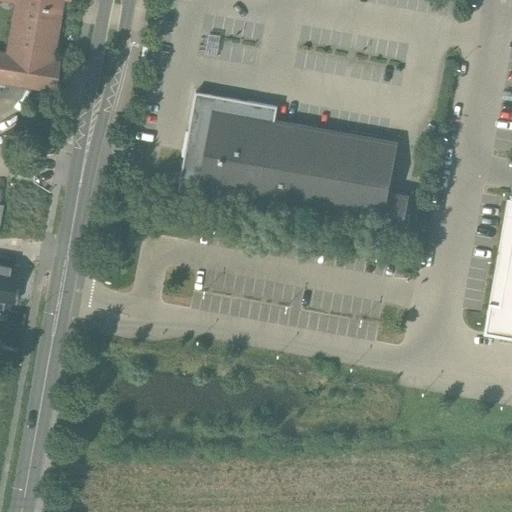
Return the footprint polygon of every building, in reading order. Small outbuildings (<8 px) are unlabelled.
[(0,0),(17,3),(8,57),(0,55),(0,81),(52,91),(57,64),(49,63),(53,45),(51,45),(57,10),(58,0),(66,0),(68,0),(0,0)] [(220,37),(208,36),(205,56),(217,58),(220,37)] [(511,102),(511,92),(503,91),(501,101),(511,102)] [(210,95),(197,92),(179,192),(402,232),(408,198),(388,195),(397,144),(272,121),(274,106),(210,95)] [(511,203),(507,203),(488,314),(485,336),(511,340),(511,203)] [(0,310),(7,312),(16,268),(0,265),(0,310)]
